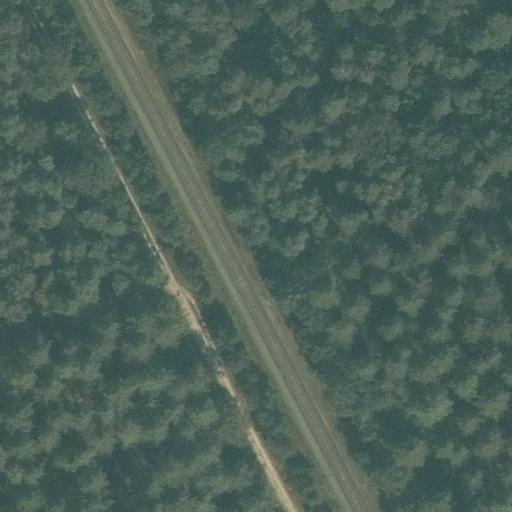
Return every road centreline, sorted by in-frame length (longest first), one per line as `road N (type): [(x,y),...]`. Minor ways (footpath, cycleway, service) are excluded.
road 1 (track): [(28,0),(292,511)]
road 2 (track): [(181,297),(0,338)]
